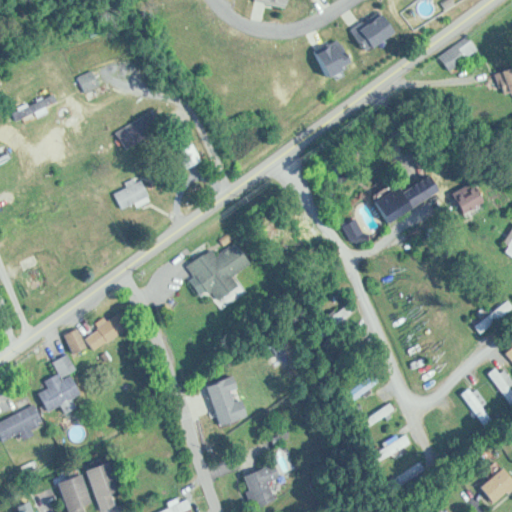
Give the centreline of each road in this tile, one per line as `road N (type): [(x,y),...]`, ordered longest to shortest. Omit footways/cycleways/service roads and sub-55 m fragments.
road 1 (tertiary): [(0,360),(497,0)]
road 2 (residential): [(276,160),(350,262),(400,378),(420,400),(448,390),(511,333)]
road 3 (residential): [(221,511),(126,271)]
road 4 (residential): [(212,0),(230,19),(268,29),(320,18),(348,0)]
